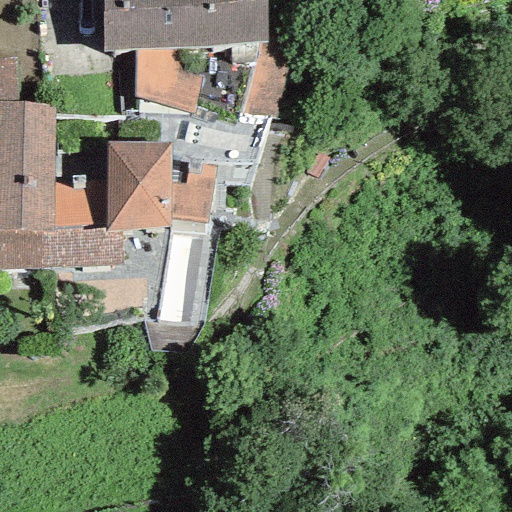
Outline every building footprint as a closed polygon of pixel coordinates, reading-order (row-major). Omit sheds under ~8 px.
[(263,0),(102,0),(103,53),(135,51),(202,47),(258,43),(266,43),(263,0)] [(258,43),(241,116),(286,123),(306,44),(266,43),(258,43)] [(135,51),(134,98),(194,115),(202,47),(135,51)] [(0,103),(16,104),(16,60),(0,59),(0,103)] [(54,183),(55,106),(16,104),(0,103),(0,231),(54,231),(54,183)] [(169,144),(106,143),(106,183),(106,228),(105,232),(119,231),(169,228),(169,220),(207,224),(216,165),(187,163),(184,184),(171,185),(169,144)] [(106,228),(106,183),(82,183),(83,176),(70,176),(71,183),(54,183),(54,231),(106,228)] [(0,270),(121,267),(119,231),(105,232),(106,228),(54,231),(0,231),(0,270)]
